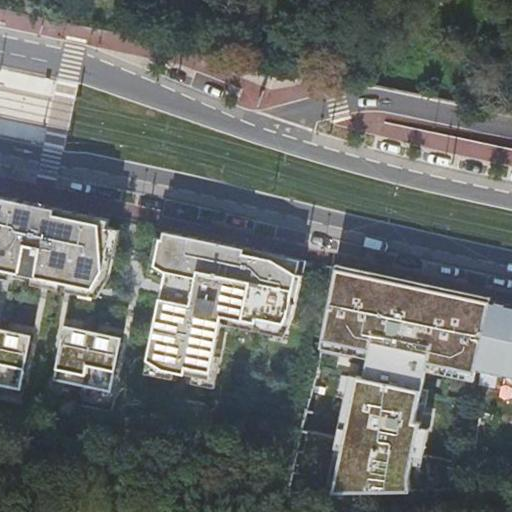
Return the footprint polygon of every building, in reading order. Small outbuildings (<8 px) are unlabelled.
[(0,196),(0,268),(95,287),(106,269),(114,228),(109,227),(110,219),(0,196)] [(233,326),(289,338),(307,261),(167,233),(166,239),(161,238),(152,276),(166,279),(150,362),(221,377),(233,326)] [(493,301),(339,266),(321,345),(365,354),(359,374),(348,371),(321,488),(399,490),(426,374),(473,384),(493,301)] [(511,304),(508,304),(493,301),(482,350),(482,351),(481,355),(478,369),(509,375),(511,376),(511,304)] [(121,335),(63,324),(51,380),(108,393),(121,335)] [(0,326),(0,384),(20,389),(32,333),(0,326)]
